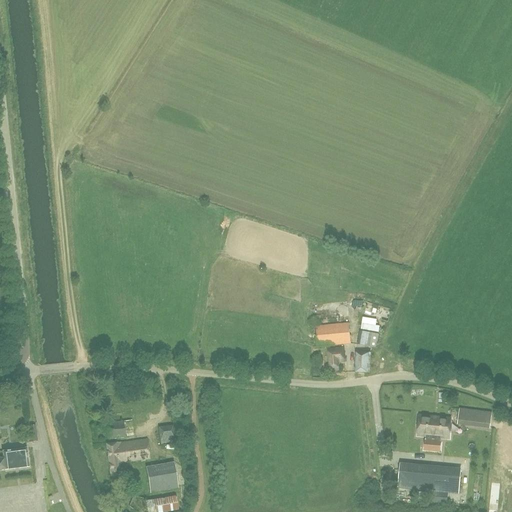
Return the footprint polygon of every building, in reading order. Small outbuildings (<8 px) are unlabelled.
[(393,318),(396,308),(383,304),(380,314),(393,318)] [(351,344),(349,323),(315,327),(317,347),(351,344)] [(376,348),(377,345),(379,334),(359,331),(357,344),(376,348)] [(344,348),(328,349),(329,371),(338,370),(338,362),(344,362),(344,348)] [(356,353),(355,372),(370,373),(370,353),(356,353)] [(418,413),(418,391),(402,391),(402,413),(418,413)] [(494,414),(460,410),(459,423),(492,427),(494,414)] [(450,438),(451,418),(435,417),(420,416),(418,435),(426,436),(426,440),(425,440),(424,450),(432,450),(439,451),(440,442),(441,442),(441,438),(450,438)] [(132,420),(106,423),(109,439),(134,436),(132,420)] [(35,426),(27,427),(29,443),(37,442),(35,426)] [(161,443),(176,441),(174,426),(159,428),(161,443)] [(106,445),(111,476),(120,475),(120,474),(122,473),(121,469),(119,469),(118,464),(150,459),(147,439),(106,445)] [(2,452),(4,470),(4,471),(29,468),(26,449),(2,452)] [(174,462),(146,467),(150,492),(178,488),(174,462)] [(462,469),(401,463),(398,488),(459,493),(462,469)] [(166,511),(178,510),(176,496),(145,501),(147,511),(166,511)]
